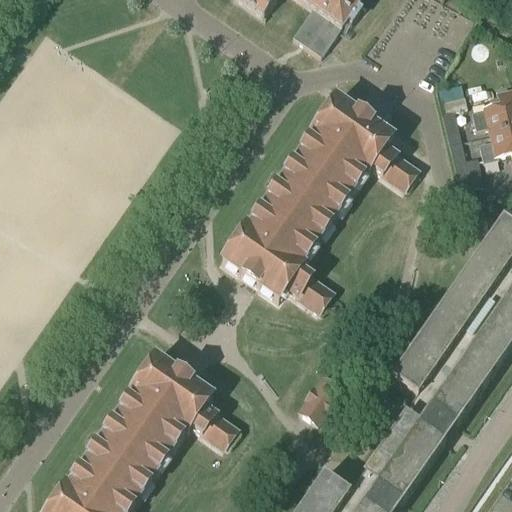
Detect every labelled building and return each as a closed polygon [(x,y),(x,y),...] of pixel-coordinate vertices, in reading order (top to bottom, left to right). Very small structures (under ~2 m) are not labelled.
[(234,0),(232,4),(264,26),(265,25),(263,24),(279,0),(287,0),(312,16),(292,45),(320,64),(327,54),(340,36),(341,36),(347,28),(350,30),(359,18),(355,15),(361,6),(351,0),(234,0)] [(484,134),(486,143),(511,136),(511,100),(498,104),(501,115),(486,118),(486,116),(471,119),(475,136),(484,134)] [(438,109),(441,121),(447,143),(458,140),(452,118),(466,114),(463,103),(438,109)] [(301,272),(333,226),(365,180),(366,181),(370,176),(403,199),(417,178),(384,156),(392,145),(362,124),(335,105),(310,142),(311,143),(279,188),(247,234),(246,233),(220,269),(248,288),(277,309),(285,298),(317,321),(332,301),(299,278),(302,273),(301,272)] [(511,136),(486,143),(488,150),(479,152),(483,170),(497,166),(497,164),(511,160),(511,164),(511,136)] [(458,190),(465,195),(482,191),(476,165),(464,168),(461,155),(450,158),(458,190)] [(408,359),(408,360),(400,370),(400,371),(401,372),(402,371),(403,373),(397,381),(395,380),(396,380),(394,379),(389,386),(416,404),(417,403),(511,266),(511,233),(501,226),(499,228),(498,230),(497,231),(497,232),(498,233),(500,234),(494,242),(492,241),(493,241),(491,240),(491,241),(490,241),(487,246),(483,252),(482,253),(484,254),(484,253),(485,254),(477,267),(476,268),(473,266),(472,267),(475,269),(474,270),(466,283),(464,282),(464,281),(463,280),(463,281),(455,291),(455,292),(456,293),(458,294),(449,306),(448,307),(446,305),(445,306),(448,308),(447,309),(447,310),(438,322),(437,321),(435,320),(428,331),(427,331),(429,332),(431,333),(425,342),(423,341),(423,340),(422,339),(421,340),(414,351),(415,352),(417,353),(411,361),(409,360),(408,359)] [(511,294),(429,413),(456,432),(461,425),(459,424),(457,423),(464,415),(465,416),(466,417),(474,405),(473,405),(471,404),(477,395),(479,396),(480,397),(488,386),(487,385),(486,385),(485,384),(491,375),(493,376),(492,377),(494,378),(502,366),(500,365),(499,364),(507,352),(508,352),(508,351),(511,353),(511,352),(509,350),(510,349),(511,345),(511,294)] [(51,511),(133,511),(153,485),(184,439),(186,440),(190,435),(222,457),(236,437),(204,414),(211,404),(154,364),(129,400),(131,401),(99,447),(67,493),(65,492),(51,511)] [(298,419),(309,427),(317,432),(324,421),(340,432),(348,419),(333,409),(340,398),(322,385),(314,396),(313,395),(305,407),(305,408),(298,419)] [(379,466),(380,467),(388,472),(374,492),(401,511),(444,449),(417,431),(403,451),(394,444),(379,466)] [(340,511),(349,500),(322,482),(318,489),(319,490),(319,489),(321,490),(315,499),(313,498),(312,497),(304,508),(305,509),(307,510),(305,511),(340,511)]
